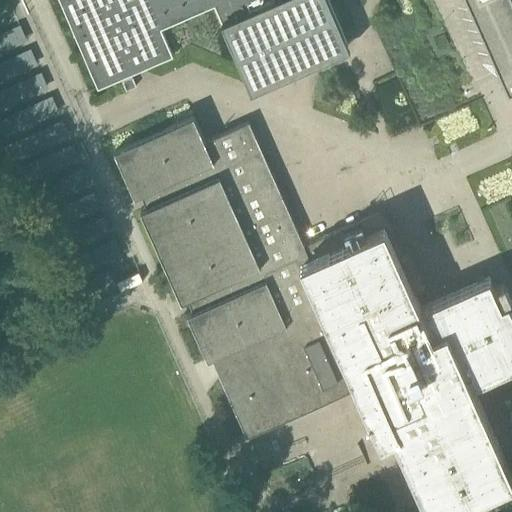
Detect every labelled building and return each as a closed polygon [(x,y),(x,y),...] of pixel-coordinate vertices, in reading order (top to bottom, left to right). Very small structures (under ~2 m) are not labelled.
[(74,314),(143,281),(22,0),(0,0),(0,171),(17,180),(74,314)] [(215,5),(251,88),(348,45),(346,39),(328,0),(60,0),(98,88),(173,56),(161,28),(215,5)] [(511,0),(472,0),(510,85),(511,84),(511,0)] [(137,86),(132,76),(122,81),(127,91),(137,86)] [(147,207),(141,209),(182,301),(188,298),(194,311),(188,313),(209,360),(212,358),(248,436),(357,387),(382,442),(395,436),(428,511),(445,511),(511,482),(511,472),(473,386),(511,367),(511,307),(510,303),(511,302),(511,299),(505,284),(495,288),(490,277),(422,308),(379,212),(343,228),(349,242),(311,259),(249,121),(206,141),(194,115),(115,151),(136,197),(141,194),(147,207)]
